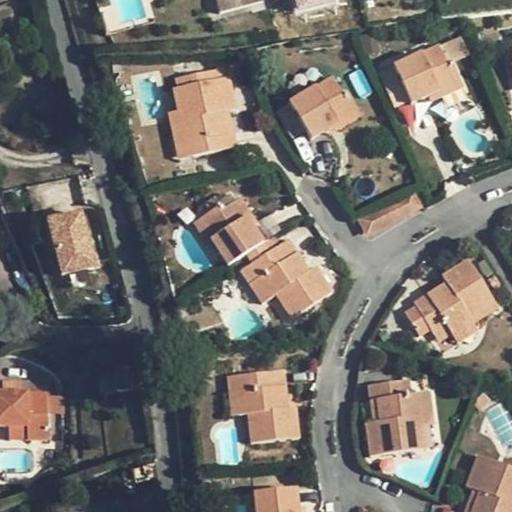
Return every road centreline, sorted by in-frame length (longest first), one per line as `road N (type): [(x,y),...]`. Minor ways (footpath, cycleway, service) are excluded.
road 1 (residential): [(56,0),(145,315),(171,511)]
road 2 (residential): [(511,184),(443,216),(397,252),(342,346),(331,395),(334,454),(360,511)]
